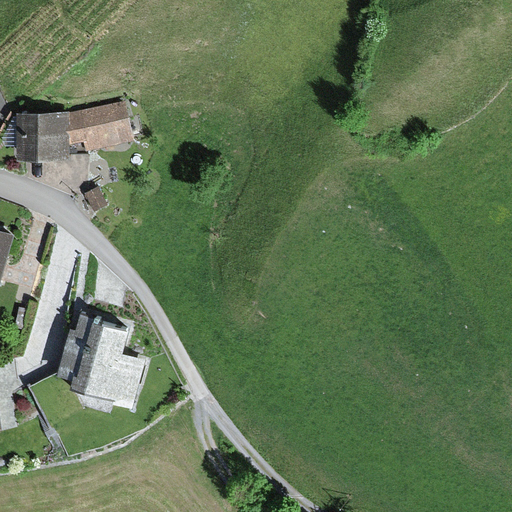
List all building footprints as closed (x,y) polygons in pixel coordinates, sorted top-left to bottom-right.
[(128,98),(73,109),(75,152),(93,151),(92,146),(140,136),(128,98)] [(73,109),(21,109),(21,155),(75,154),(75,152),(73,109)] [(97,210),(111,203),(101,185),(87,193),(97,210)] [(20,231),(0,225),(0,276),(6,278),(20,231)] [(128,349),(134,325),(106,316),(106,314),(84,308),(79,327),(74,325),(60,374),(77,378),(76,382),(119,395),(118,400),(134,407),(149,356),(128,349)]
